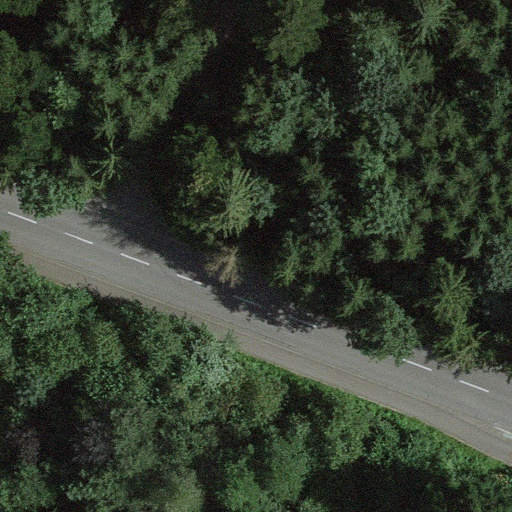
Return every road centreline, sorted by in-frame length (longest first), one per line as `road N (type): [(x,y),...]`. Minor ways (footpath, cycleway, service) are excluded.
road 1 (unclassified): [(511,401),(0,208)]
road 2 (track): [(238,0),(192,76),(114,250)]
